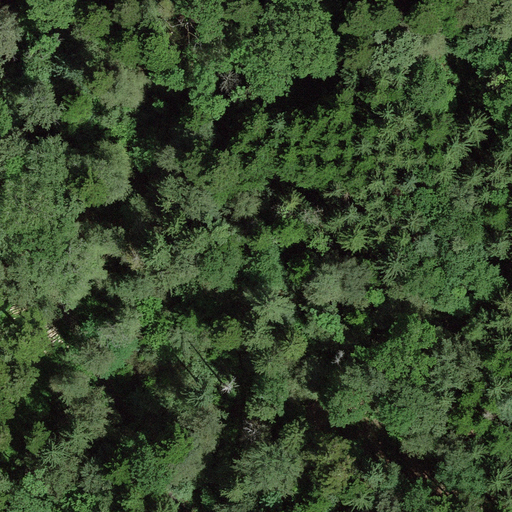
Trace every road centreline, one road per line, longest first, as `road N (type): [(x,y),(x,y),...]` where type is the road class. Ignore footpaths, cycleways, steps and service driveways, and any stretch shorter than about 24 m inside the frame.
road 1 (track): [(0,184),(179,511)]
road 2 (track): [(228,511),(511,270)]
